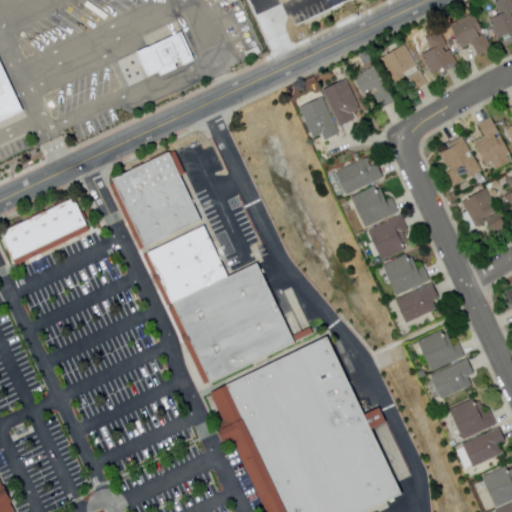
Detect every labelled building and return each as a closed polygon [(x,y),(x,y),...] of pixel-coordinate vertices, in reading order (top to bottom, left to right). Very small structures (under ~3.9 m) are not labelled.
[(497,4),(505,0),(511,0),(511,37),(501,43),(492,21),(502,17),(497,4)] [(473,17),(482,34),(485,38),(493,52),(480,59),(473,47),(463,52),(450,30),(473,17)] [(424,37),(436,30),(459,65),(434,80),(421,60),(433,53),(424,37)] [(139,55),(183,35),(196,62),(185,68),(183,63),(177,66),(179,70),(162,78),(161,75),(150,79),(139,55)] [(406,47),(417,68),(403,76),(407,83),(396,88),(381,60),(387,57),(391,55),(400,51),(404,49),(406,47)] [(0,58),(1,58),(26,112),(0,123),(0,58)] [(356,80),(377,71),(380,69),(394,103),(380,109),(374,95),(378,93),(376,86),(367,89),(368,92),(362,95),(356,80)] [(408,81),(420,73),(428,85),(416,93),(408,81)] [(323,90),(335,84),(336,88),(347,83),(360,109),(352,113),(355,120),(341,127),(323,90)] [(299,107),(322,96),(339,134),(325,140),(322,133),(314,137),(299,107)] [(477,125),(491,117),(499,132),(495,134),(499,143),(503,141),(511,154),(507,156),(510,161),(496,169),(491,160),(486,163),(474,141),(483,136),(477,125)] [(440,149),(461,136),(469,149),(465,151),(468,156),(472,154),(488,181),(479,186),(474,176),(455,188),(440,163),(446,159),(440,149)] [(150,253),(116,181),(173,155),(207,227),(150,253)] [(335,173),(367,158),(371,166),(377,163),(384,178),(346,196),(335,173)] [(511,216),(511,177),(507,180),(511,190),(511,191),(501,197),(511,217),(511,216)] [(351,198),(376,187),(378,190),(381,189),(386,200),(392,197),(399,213),(365,228),(351,198)] [(487,189),(500,213),(484,221),(487,225),(478,230),(463,201),(487,189)] [(5,236),(78,203),(90,228),(17,262),(5,236)] [(368,231),(402,216),(408,230),(399,234),(407,250),(382,261),(368,231)] [(500,217),(506,231),(495,236),(488,222),(500,217)] [(173,303),(150,253),(207,227),(230,276),(173,303)] [(383,266),(407,255),(409,259),(413,257),(418,268),(423,266),(430,281),(397,296),(383,266)] [(212,384),(298,343),(259,262),(230,276),(173,303),(212,384)] [(397,301),(434,284),(440,298),(434,301),(437,310),(407,323),(397,301)] [(418,341),(442,330),(444,334),(448,332),(453,344),(459,342),(466,357),(432,372),(418,341)] [(212,391),(227,425),(218,429),(226,448),(238,443),(270,511),(367,511),(407,494),(377,431),(392,424),(384,406),(367,414),(331,337),(212,391)] [(432,377),(468,360),(475,375),(469,378),(473,386),(442,400),(432,377)] [(450,411),(474,400),(476,404),(480,402),(485,413),(491,411),(497,426),(463,441),(450,411)] [(464,445),(500,429),(507,444),(501,446),(504,454),(474,468),(464,445)] [(485,478),(509,467),(511,473),(511,502),(499,508),(485,478)] [(0,511),(0,476),(17,511),(0,511)]
